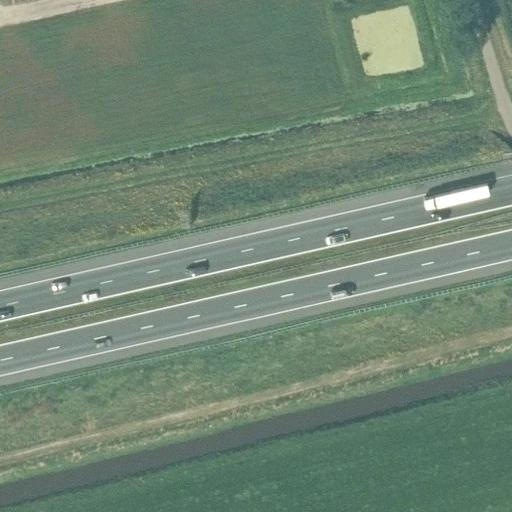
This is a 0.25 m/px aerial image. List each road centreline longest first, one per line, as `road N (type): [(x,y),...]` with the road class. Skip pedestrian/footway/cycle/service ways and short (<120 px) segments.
road 1 (motorway): [(511,190),(0,306)]
road 2 (motorway): [(0,360),(511,244)]
road 3 (unclassified): [(511,122),(471,0)]
